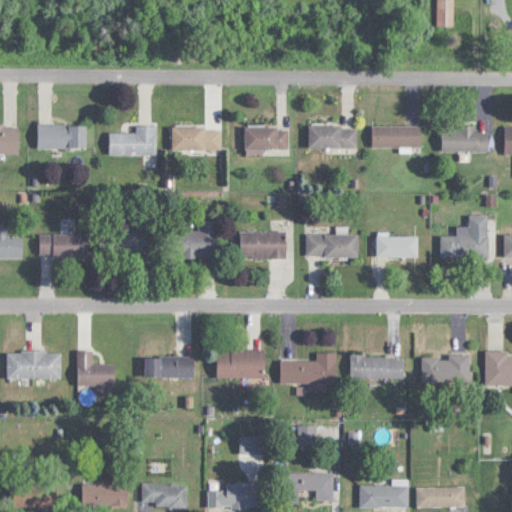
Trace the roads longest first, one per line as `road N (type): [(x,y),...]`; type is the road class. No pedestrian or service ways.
road 1 (residential): [(0,71),(511,74)]
road 2 (residential): [(511,301),(0,299)]
